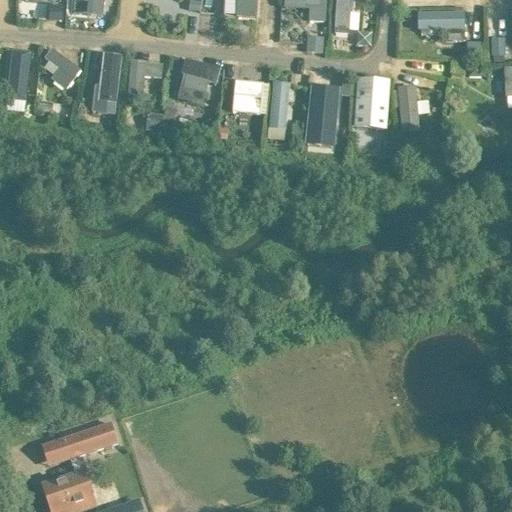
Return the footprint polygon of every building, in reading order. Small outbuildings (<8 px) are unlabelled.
[(104,0),(73,0),(72,15),(103,18),(104,0)] [(237,0),(237,19),(258,20),(259,0),(237,0)] [(323,10),(323,0),(308,0),(308,9),(323,10)] [(349,36),(351,36),(353,0),(337,0),(335,35),(349,36)] [(190,2),(189,12),(199,13),(201,3),(190,2)] [(51,22),(63,22),(63,8),(51,8),(51,22)] [(442,28),(442,36),(446,36),(451,36),(451,15),(413,15),(413,36),(427,36),(427,28),(442,28)] [(373,34),(359,33),(358,47),(372,48),(373,34)] [(325,39),(308,38),(307,53),(323,55),(325,39)] [(507,41),(493,41),(493,58),(507,58),(507,41)] [(458,43),(459,55),(467,54),(466,42),(458,43)] [(2,75),(21,86),(26,76),(32,80),(40,67),(8,49),(0,62),(8,66),(2,75)] [(52,51),(44,61),(58,72),(51,82),(67,92),(81,72),(52,51)] [(218,86),(222,69),(186,60),(182,77),(188,78),(183,99),(205,104),(210,84),(218,86)] [(118,113),(123,64),(105,62),(99,111),(118,113)] [(131,64),(128,108),(142,109),(145,65),(131,64)] [(391,82),(357,80),(355,130),(388,131),(391,82)] [(232,112),(232,114),(261,116),(264,86),(235,83),(232,112)] [(341,89),(313,86),(307,147),(336,149),(341,89)] [(397,116),(439,125),(445,97),(403,88),(397,116)] [(291,90),(274,89),(271,138),(288,140),(291,90)] [(54,105),(39,102),(37,111),(52,113),(54,105)] [(163,122),(175,126),(178,112),(167,109),(163,122)] [(499,126),(489,114),(477,123),(487,136),(499,126)] [(161,119),(150,118),(149,129),(160,130),(161,119)] [(228,130),(220,130),(219,140),(227,141),(228,130)] [(397,144),(385,144),(385,158),(397,158),(397,144)] [(77,458),(116,445),(110,425),(61,442),(68,461),(70,460),(75,475),(61,480),(42,486),(51,511),(66,511),(72,510),(95,502),(85,472),(82,473),(77,458)]
